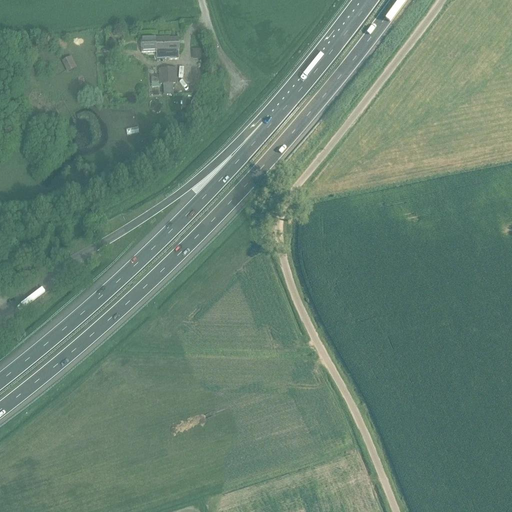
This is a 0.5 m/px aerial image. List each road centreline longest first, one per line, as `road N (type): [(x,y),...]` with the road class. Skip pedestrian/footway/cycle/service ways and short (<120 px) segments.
road 1 (motorway): [(0,409),(191,241),(333,86),(399,0)]
road 2 (unclassified): [(200,0),(236,94),(151,179),(0,269)]
road 3 (motorway): [(272,122),(111,288),(0,381)]
road 4 (tertiary): [(0,485),(280,247)]
road 5 (unclassified): [(280,247),(298,185),(443,0)]
road 6 (unclassified): [(397,511),(280,247)]
road 7 (motorway): [(272,122),(93,248)]
road 8 (unclassified): [(359,171),(482,0)]
road 9 (motorway): [(370,0),(272,122)]
